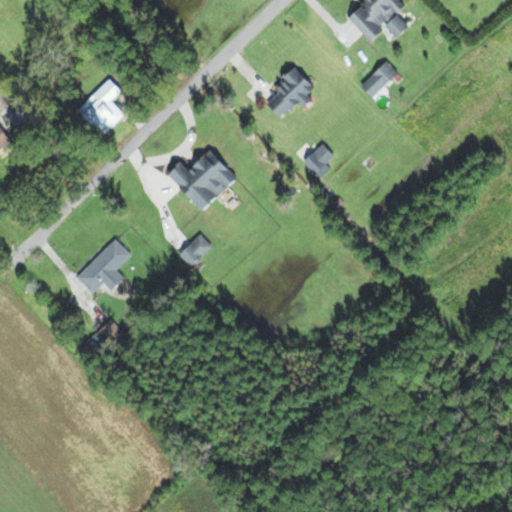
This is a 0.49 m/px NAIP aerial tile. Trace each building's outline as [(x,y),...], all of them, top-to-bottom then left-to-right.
[(378,44),(391,31),(405,18),(402,15),(410,8),(402,0),(369,0),(352,17),(378,44)] [(282,118),(314,100),(311,95),(317,92),(303,68),(276,83),(283,95),(273,101),(282,118)] [(90,105),(114,129),(128,115),(114,102),(126,90),(115,78),(90,105)] [(307,161),(319,175),(331,166),(318,151),(307,161)] [(120,271),(135,256),(120,240),(81,277),(97,294),(108,283),(116,292),(128,280),(120,271)]
